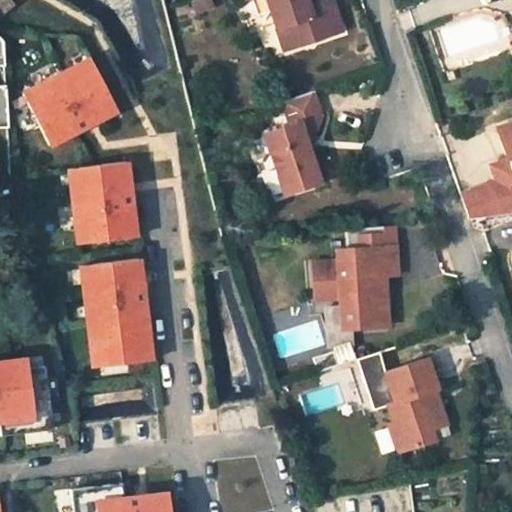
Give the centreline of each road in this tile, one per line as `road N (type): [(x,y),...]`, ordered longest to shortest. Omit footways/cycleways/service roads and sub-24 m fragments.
road 1 (residential): [(511,387),(377,0)]
road 2 (unclassified): [(186,451),(156,201)]
road 3 (unclassified): [(186,451),(0,471)]
road 4 (unclassified): [(283,511),(262,442),(186,451)]
